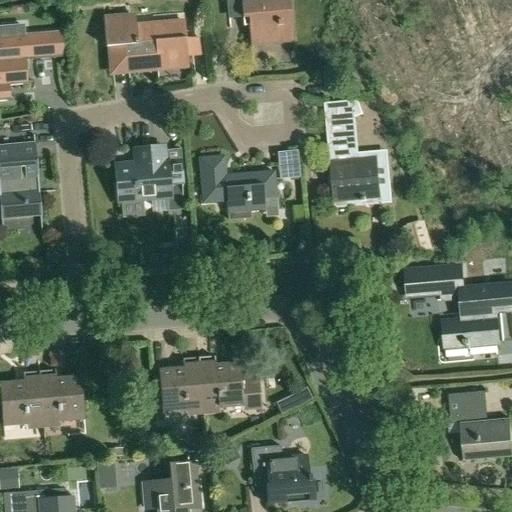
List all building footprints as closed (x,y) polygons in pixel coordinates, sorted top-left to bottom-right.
[(244,0),(241,0),(242,18),(243,25),(248,25),(250,42),(292,39),(288,0),(244,0)] [(128,58),(129,72),(188,66),(185,39),(167,41),(166,28),(137,31),(135,18),(103,21),(106,47),(111,47),(112,59),(128,58)] [(0,99),(6,99),(4,84),(23,83),(21,68),(26,68),(25,59),(66,55),(64,33),(26,36),(25,25),(0,26),(0,99)] [(358,102),(326,104),(336,209),(381,205),(393,204),(389,157),(389,151),(376,152),(359,153),(355,119),(363,116),(358,102)] [(16,145),(0,146),(0,198),(2,221),(41,218),(35,143),(16,145)] [(134,164),(113,166),(116,202),(120,201),(122,218),(144,216),(142,199),(167,197),(168,211),(183,210),(182,198),(181,186),(183,185),(181,160),(168,161),(167,151),(167,147),(132,150),(134,164)] [(224,156),(199,159),(203,203),(227,201),(229,221),(251,219),(250,212),(265,211),(278,210),(274,173),(226,177),(224,156)] [(422,222),(403,229),(412,255),(432,248),(422,222)] [(445,325),(447,348),(495,344),(493,312),(511,310),(511,292),(511,288),(463,292),(461,268),(406,273),(408,298),(443,295),(444,301),(463,300),(465,323),(445,325)] [(198,359),(203,410),(244,407),(244,411),(262,410),(259,372),(242,374),(241,365),(215,366),(214,358),(198,359)] [(187,411),(203,410),(198,359),(183,360),(183,369),(159,371),(162,413),(187,411)] [(56,372),(38,373),(43,424),(84,420),(81,379),(56,381),(56,372)] [(4,427),(43,424),(38,373),(23,375),(24,383),(0,386),(4,427)] [(487,423),(485,403),(485,392),(447,396),(450,426),(460,425),(463,463),(511,458),(511,442),(510,421),(487,423)] [(195,439),(196,451),(206,450),(205,438),(195,439)] [(268,475),(268,486),(270,504),(313,500),(311,476),(309,477),(307,456),(282,457),(281,446),(251,449),(253,476),(268,475)] [(95,472),(111,471),(110,461),(95,462),(95,472)] [(187,511),(187,504),(199,503),(196,464),(170,466),(172,482),(144,484),(146,509),(159,508),(159,511),(187,511)] [(0,490),(12,489),(11,470),(0,470),(0,490)] [(66,490),(24,493),(13,494),(14,511),(75,511),(74,498),(67,499),(66,490)]
